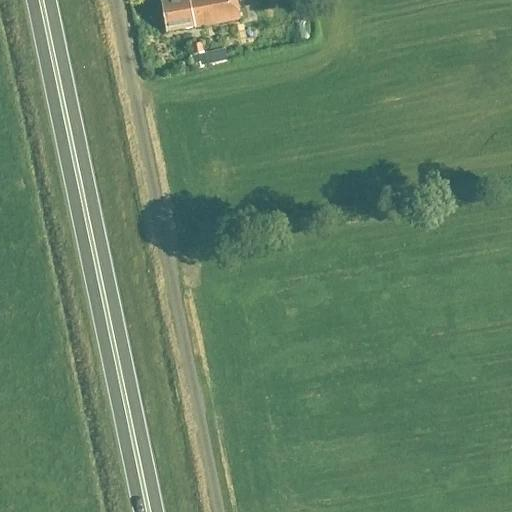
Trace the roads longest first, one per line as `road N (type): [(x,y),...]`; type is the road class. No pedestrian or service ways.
road 1 (trunk): [(147,511),(40,0)]
road 2 (unclassified): [(218,511),(113,0)]
